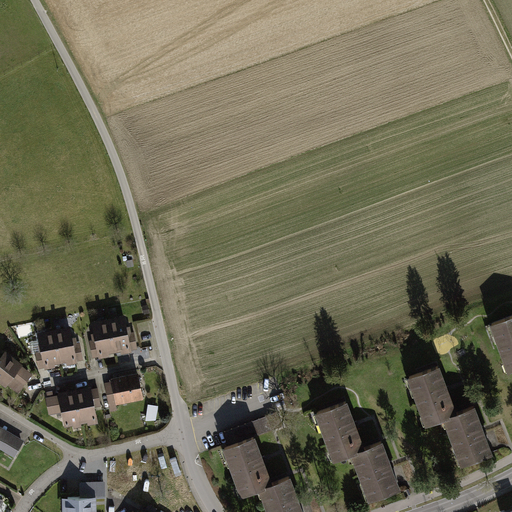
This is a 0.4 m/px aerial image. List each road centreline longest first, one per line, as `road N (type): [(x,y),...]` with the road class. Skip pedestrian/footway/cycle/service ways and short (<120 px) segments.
road 1 (unclassified): [(35,0),(117,163),(153,296)]
road 2 (residential): [(153,296),(184,432)]
